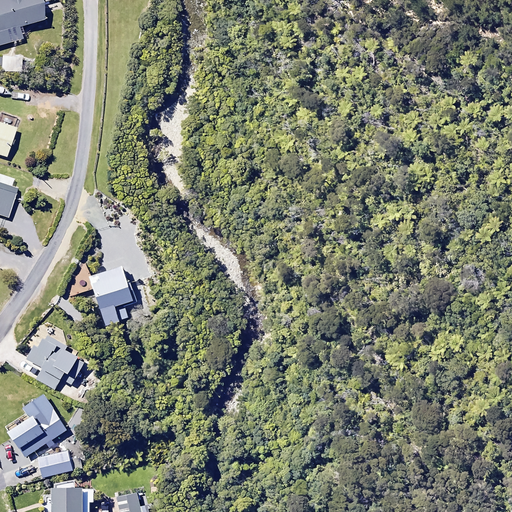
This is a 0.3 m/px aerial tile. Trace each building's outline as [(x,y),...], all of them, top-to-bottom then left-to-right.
[(40,13),(36,0),(0,0),(0,43),(17,38),(15,34),(22,32),(18,19),(40,13)] [(0,148),(2,149),(10,121),(0,117),(0,148)] [(0,209),(5,211),(14,183),(0,178),(0,209)] [(130,294),(120,261),(88,272),(103,319),(118,314),(114,300),(130,294)] [(65,340),(47,331),(45,336),(41,334),(38,341),(32,338),(21,360),(68,383),(82,353),(65,345),(65,340)] [(67,425),(42,388),(21,402),(29,414),(7,428),(24,453),(67,425)] [(72,464),(67,444),(38,451),(43,471),(72,464)] [(81,511),(81,482),(50,482),(50,511),(81,511)] [(140,511),(135,485),(115,489),(119,511),(140,511)]
